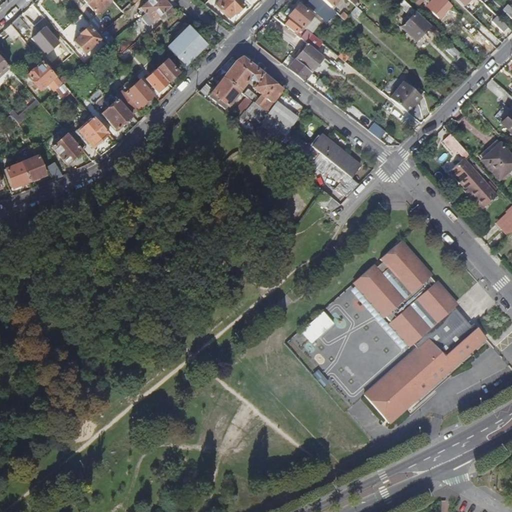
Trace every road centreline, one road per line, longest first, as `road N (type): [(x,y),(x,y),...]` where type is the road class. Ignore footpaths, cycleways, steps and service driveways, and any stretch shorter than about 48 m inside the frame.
road 1 (residential): [(0,210),(91,170),(238,38)]
road 2 (secondary): [(511,407),(311,511)]
road 3 (residential): [(238,38),(394,163)]
road 4 (residential): [(394,163),(511,295)]
road 5 (secondary): [(356,511),(511,433)]
road 6 (residential): [(511,46),(394,163)]
